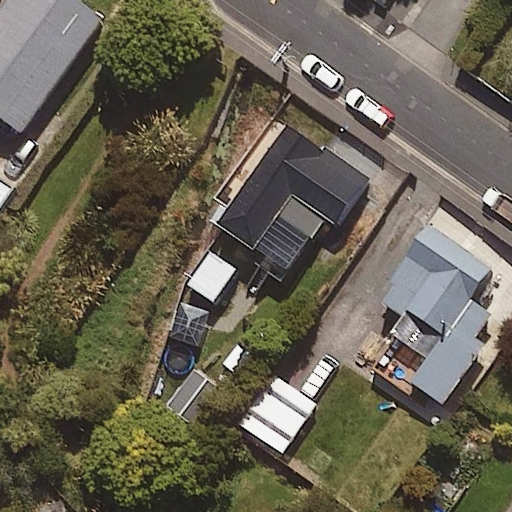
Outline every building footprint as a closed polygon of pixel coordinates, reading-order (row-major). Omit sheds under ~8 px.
[(109,18),(83,0),(11,0),(0,17),(0,115),(27,135),(109,18)] [(282,286),(310,241),(337,258),(379,192),(285,133),(215,245),(282,286)] [(0,215),(16,192),(0,180),(0,215)] [(417,386),(446,406),(486,347),(477,341),(493,317),(473,303),(494,271),(432,229),(380,306),(412,328),(420,317),(450,337),(417,386)] [(320,406),(277,378),(244,428),(286,456),(320,406)]
